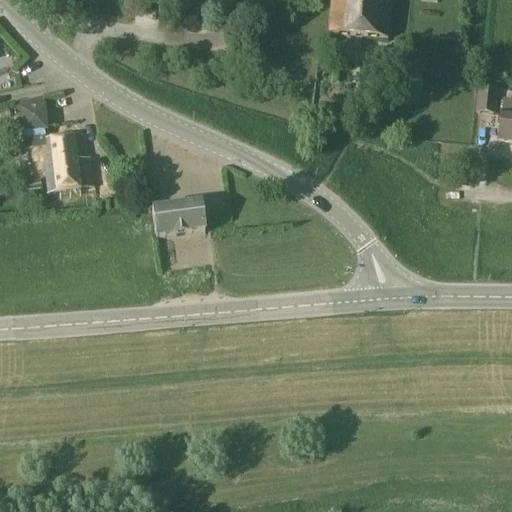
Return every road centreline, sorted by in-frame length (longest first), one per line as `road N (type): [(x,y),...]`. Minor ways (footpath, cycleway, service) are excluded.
road 1 (tertiary): [(392,297),(366,246),(327,205),(105,91),(0,2)]
road 2 (tertiary): [(0,332),(392,297)]
road 3 (tertiary): [(392,297),(511,299)]
